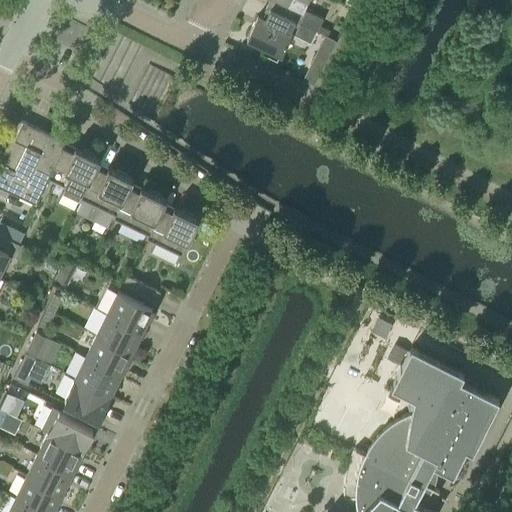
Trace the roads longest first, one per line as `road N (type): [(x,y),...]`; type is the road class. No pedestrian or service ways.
road 1 (residential): [(92,511),(235,229),(236,210),(76,94),(7,55)]
road 2 (residential): [(226,0),(192,44),(89,0)]
